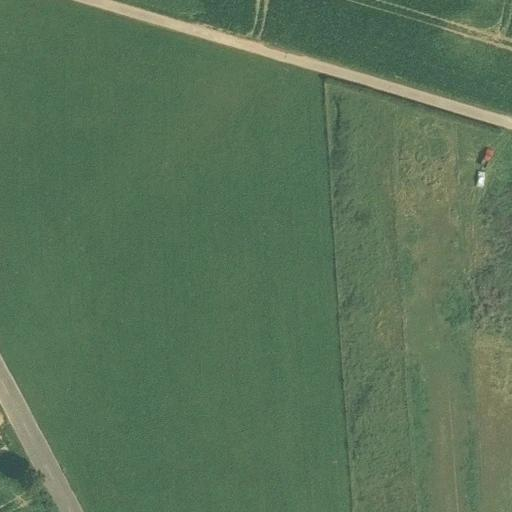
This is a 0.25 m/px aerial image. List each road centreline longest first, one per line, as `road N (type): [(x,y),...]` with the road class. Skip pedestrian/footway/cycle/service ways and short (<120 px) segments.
road 1 (track): [(511,118),(108,0)]
road 2 (unclassified): [(68,511),(0,382)]
